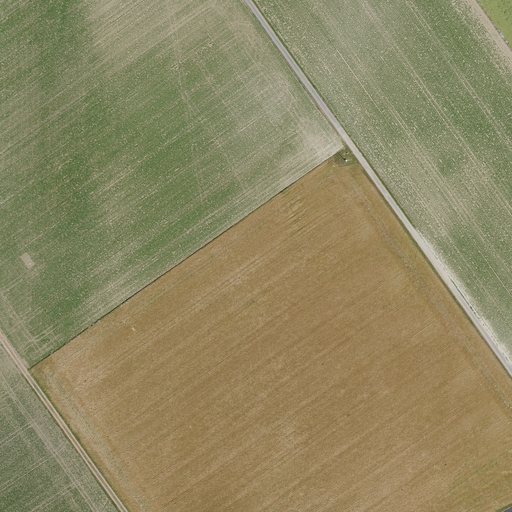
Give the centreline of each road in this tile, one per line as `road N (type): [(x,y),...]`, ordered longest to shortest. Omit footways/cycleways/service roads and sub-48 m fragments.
road 1 (track): [(511,372),(248,0)]
road 2 (track): [(0,334),(126,511)]
